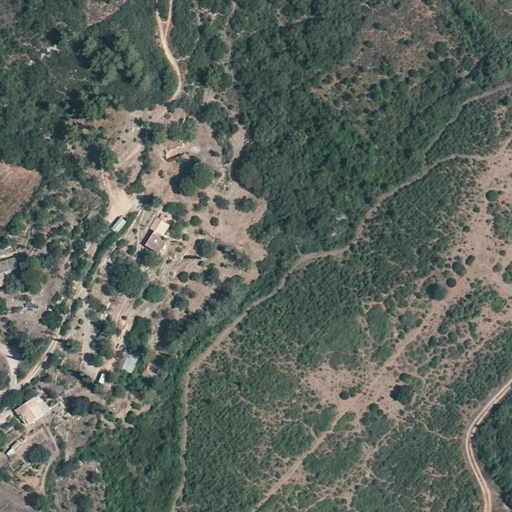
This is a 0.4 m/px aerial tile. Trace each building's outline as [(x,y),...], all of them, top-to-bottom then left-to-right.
[(170,225),(157,216),(142,241),(159,252),(167,239),(163,236),(170,225)] [(0,278),(1,279),(2,283),(3,283),(4,285),(13,282),(8,262),(0,263),(0,278)] [(134,374),(139,354),(128,351),(122,370),(134,374)] [(20,416),(23,414),(35,405),(31,399),(16,410),(20,416)] [(35,405),(23,414),(30,423),(44,413),(38,404),(35,405)]
